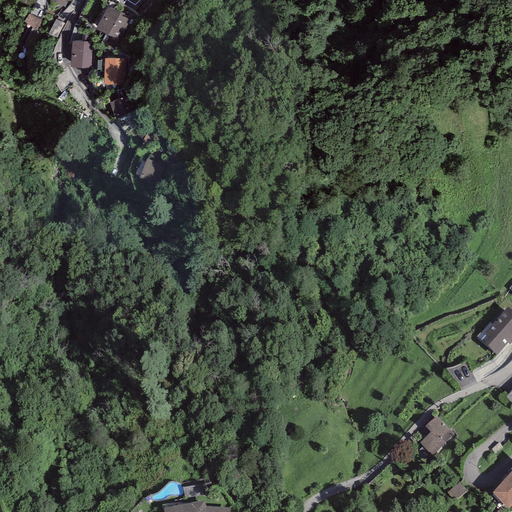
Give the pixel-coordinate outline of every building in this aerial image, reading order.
[(133,20),(108,6),(95,29),(120,43),(133,20)] [(42,20),(28,14),(24,22),(32,27),(37,30),(42,20)] [(64,23),(56,19),(48,34),(57,38),(64,23)] [(37,30),(32,27),(23,46),(32,51),(41,33),(37,31),(37,30)] [(82,41),(72,41),(71,67),(91,68),(93,42),(93,33),(90,32),(83,32),(82,41)] [(123,59),(104,59),(104,85),(123,85),(123,59)] [(123,98),(110,102),(115,120),(132,115),(126,97),(123,98)] [(168,161),(149,153),(139,178),(157,186),(168,161)] [(511,337),(511,311),(507,307),(492,324),(490,322),(476,337),(497,355),(508,343),(510,345),(511,342),(511,337),(511,338),(511,337)] [(436,416),(425,426),(430,432),(419,442),(432,456),(454,435),(436,416)] [(511,467),(511,469),(511,470),(506,476),(492,493),(509,509),(511,505),(511,467)] [(211,482),(183,487),(185,499),(213,494),(211,482)] [(467,490),(460,482),(447,493),(455,502),(467,490)] [(204,500),(164,508),(165,511),(230,511),(230,508),(206,507),(204,500)]
